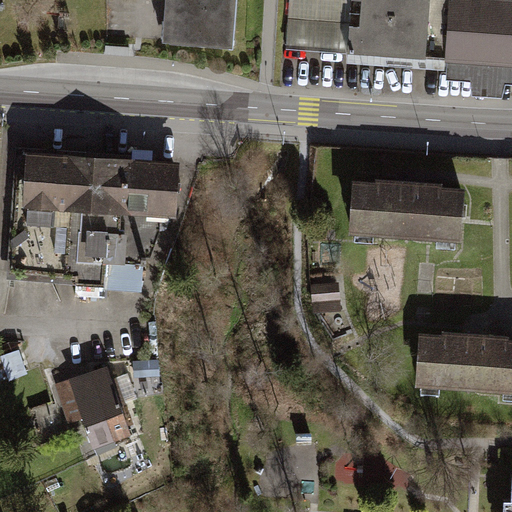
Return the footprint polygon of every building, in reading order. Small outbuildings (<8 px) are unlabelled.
[(235,0),(169,0),(167,43),(233,46),(235,0)] [(511,0),(360,0),(358,56),(437,59),(448,59),(447,82),(511,84),(511,0)] [(179,161),(16,148),(6,278),(142,288),(144,257),(150,257),(164,217),(175,218),(179,161)] [(464,184),(355,177),(351,230),(461,237),(464,184)] [(339,283),(317,285),(319,303),(341,301),(339,283)] [(511,336),(422,329),(417,383),(511,390),(511,336)] [(65,377),(54,381),(81,453),(128,436),(101,363),(89,368),(65,377)]
